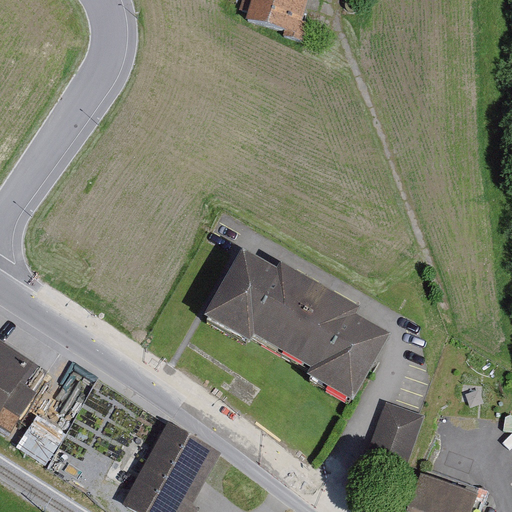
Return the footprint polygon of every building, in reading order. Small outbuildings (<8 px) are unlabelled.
[(309,0),(243,0),(240,13),(250,16),(247,26),(284,37),(283,40),(304,46),(309,28),(302,26),(309,0)] [(243,261),(204,328),(250,355),(254,348),(311,381),(307,387),(352,413),(390,347),(356,328),(361,320),(281,274),(277,281),(243,261)] [(0,430),(11,437),(35,400),(20,390),(34,370),(0,347),(0,430)] [(86,373),(59,356),(39,388),(66,405),(86,373)] [(20,437),(48,454),(68,420),(41,403),(20,437)] [(425,421),(386,407),(359,480),(398,495),(425,421)] [(221,458),(167,428),(122,511),(123,511),(198,511),(193,509),(221,458)] [(476,511),(479,506),(421,485),(411,511),(476,511)]
